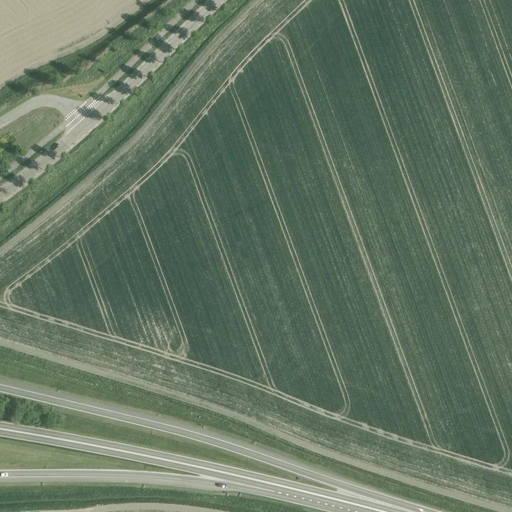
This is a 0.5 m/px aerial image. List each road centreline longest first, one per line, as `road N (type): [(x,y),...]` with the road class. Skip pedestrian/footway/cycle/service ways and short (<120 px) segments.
road 1 (trunk): [(403,511),(240,447),(0,385)]
road 2 (trunk): [(0,430),(276,485)]
road 3 (trunk): [(0,474),(276,485)]
road 4 (tertiary): [(85,125),(216,0)]
